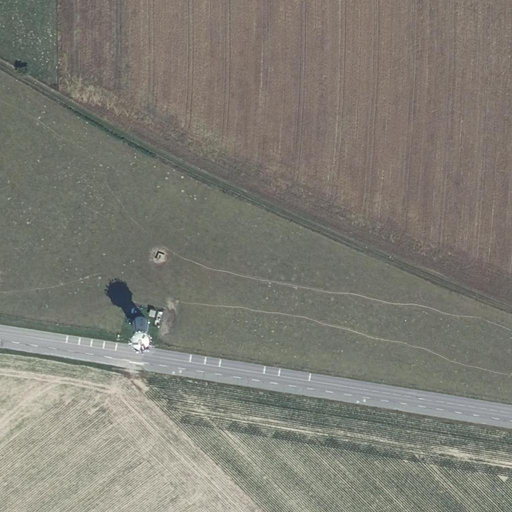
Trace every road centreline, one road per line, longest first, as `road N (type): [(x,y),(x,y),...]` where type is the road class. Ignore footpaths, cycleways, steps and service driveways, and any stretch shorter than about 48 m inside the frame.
road 1 (track): [(0,62),(249,197),(511,311)]
road 2 (secondary): [(511,414),(0,331)]
